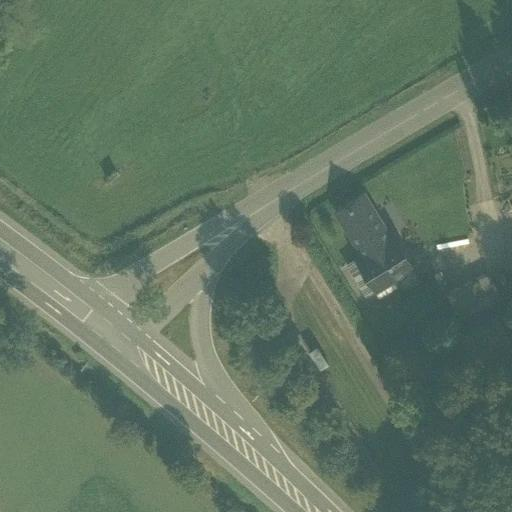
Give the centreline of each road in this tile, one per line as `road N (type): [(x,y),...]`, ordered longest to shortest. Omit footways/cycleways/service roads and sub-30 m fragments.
road 1 (secondary): [(265,205),(511,58)]
road 2 (secondary): [(265,205),(77,308)]
road 3 (secondary): [(239,444),(200,343),(206,265)]
road 4 (secondary): [(125,347),(239,444)]
